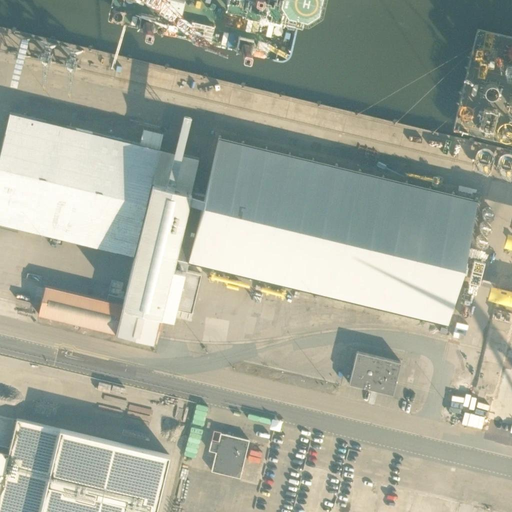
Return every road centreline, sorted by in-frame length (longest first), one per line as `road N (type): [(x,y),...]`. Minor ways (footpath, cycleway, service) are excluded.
road 1 (unclassified): [(426,429),(0,326)]
road 2 (unclassified): [(272,511),(290,441),(511,494)]
road 3 (unclassified): [(426,429),(444,361),(470,346),(508,198)]
